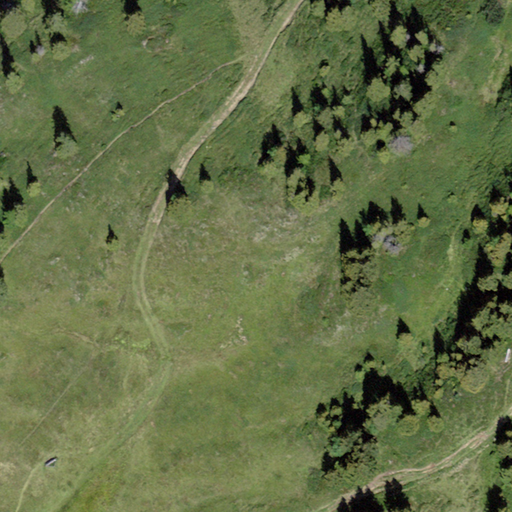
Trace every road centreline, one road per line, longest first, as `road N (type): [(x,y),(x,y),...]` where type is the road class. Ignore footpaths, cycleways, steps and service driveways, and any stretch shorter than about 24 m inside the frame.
road 1 (track): [(297,0),(245,86),(165,190),(137,282)]
road 2 (track): [(52,511),(158,388),(168,358),(137,282)]
